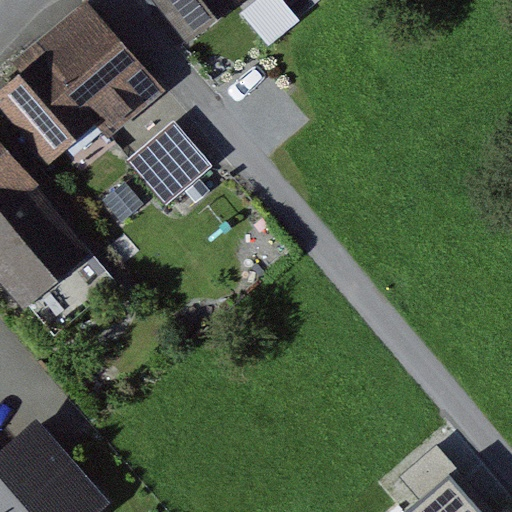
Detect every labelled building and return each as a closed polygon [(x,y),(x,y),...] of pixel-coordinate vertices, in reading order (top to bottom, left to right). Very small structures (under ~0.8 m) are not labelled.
[(141,0),(183,48),(239,0),(141,0)] [(81,18),(0,87),(0,120),(45,172),(93,131),(105,145),(154,103),(81,18)] [(131,156),(171,204),(218,165),(178,117),(131,156)] [(0,297),(15,315),(65,271),(6,203),(24,188),(0,160),(0,297)] [(383,423),(336,441),(350,479),(397,460),(383,423)] [(0,511),(97,511),(29,433),(0,458),(0,511)] [(451,511),(416,470),(366,511),(451,511)]
